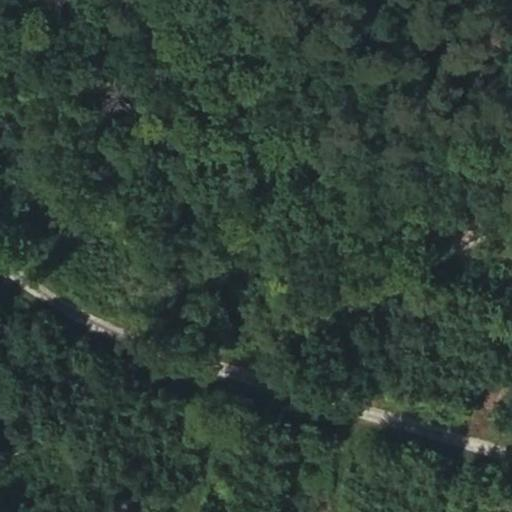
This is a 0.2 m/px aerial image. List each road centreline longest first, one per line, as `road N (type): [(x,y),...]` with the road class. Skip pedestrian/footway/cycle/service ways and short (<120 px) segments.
road 1 (track): [(0,260),(54,303),(184,362),(511,452)]
road 2 (track): [(184,362),(511,209)]
